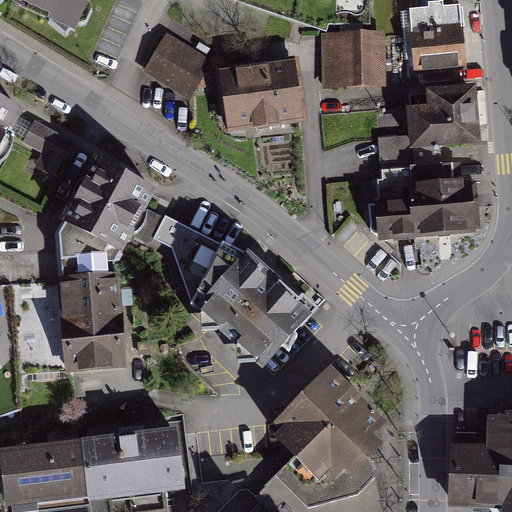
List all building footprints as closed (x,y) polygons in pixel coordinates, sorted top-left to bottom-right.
[(88,0),(0,0),(0,1),(73,34),(88,0)] [(461,9),(410,12),(414,63),(403,64),(404,77),(466,73),(461,9)] [(212,64),(166,37),(145,75),(191,101),(212,64)] [(380,38),(325,38),(325,89),(380,89),(380,38)] [(234,71),(232,56),(216,59),(199,88),(222,86),(228,128),(302,119),(295,63),(234,71)] [(0,187),(40,115),(0,93),(0,187)] [(474,93),(409,98),(413,153),(478,148),(474,93)] [(111,162),(75,230),(130,259),(167,191),(111,162)] [(382,176),(383,185),(378,186),(380,210),(369,211),(371,234),(379,241),(468,232),(464,189),(445,191),(443,171),(382,176)] [(197,303),(236,253),(173,222),(162,243),(181,252),(197,303)] [(236,253),(197,303),(284,370),(333,308),(246,240),(236,253)] [(62,276),(63,295),(78,294),(77,275),(62,276)] [(141,289),(80,295),(87,367),(148,362),(141,289)] [(29,304),(0,304),(0,398),(29,399),(29,304)] [(323,382),(266,434),(294,464),(330,504),(369,469),(387,452),(323,382)] [(490,440),(455,438),(453,490),(498,491),(497,511),(511,511),(511,420),(491,420),(490,440)] [(173,436),(8,456),(14,511),(168,511),(165,487),(179,485),(173,436)] [(379,511),(369,469),(330,504),(294,464),(267,488),(291,511),(379,511)]
